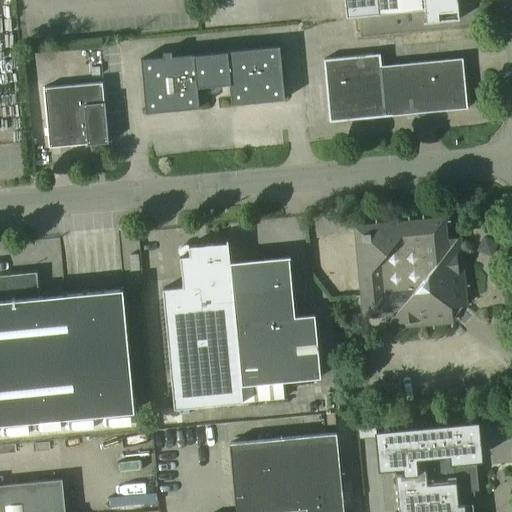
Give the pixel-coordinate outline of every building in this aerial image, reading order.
[(460,20),(457,0),(344,0),(346,18),(378,15),(426,11),(427,23),(460,20)] [(284,100),(279,46),(193,54),(140,59),(145,113),(199,107),(197,87),(229,84),(231,104),(284,100)] [(467,108),(462,59),(380,66),(379,54),(373,55),(323,59),(329,122),(385,116),(467,108)] [(109,143),(103,82),(43,88),(49,148),(109,143)] [(0,127),(22,127),(21,104),(0,105),(0,127)] [(450,219),(362,223),(366,328),(458,324),(458,307),(470,306),(468,261),(463,261),(462,238),(451,239),(450,219)] [(243,402),(241,385),(230,262),(228,240),(226,240),(226,242),(188,246),(189,250),(184,256),(180,257),(183,287),(163,289),(174,408),(243,402)] [(320,377),(314,314),(294,316),(289,257),(290,257),(290,256),(230,262),(241,385),(320,377)] [(0,424),(134,412),(123,289),(122,288),(65,294),(39,296),(37,272),(0,275),(0,424)] [(472,511),(472,503),(468,504),(466,491),(478,490),(475,457),(479,457),(475,422),(377,432),(381,467),(402,465),(402,474),(395,475),(398,511),(472,511)] [(344,511),(337,433),(229,443),(235,511),(344,511)] [(65,511),(62,479),(0,484),(0,511),(65,511)]
